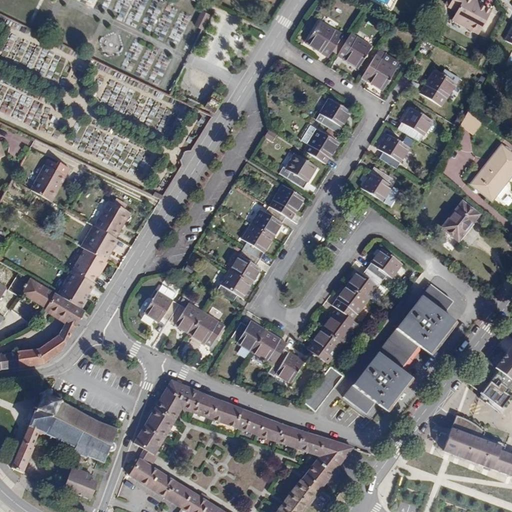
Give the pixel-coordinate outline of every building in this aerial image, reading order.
[(478,34),(491,12),(477,5),(478,3),(472,0),(451,0),(448,7),(456,12),(452,21),(478,34)] [(204,25),(208,16),(201,13),(196,22),(204,25)] [(328,58),(342,36),(320,22),(306,45),(328,58)] [(358,69),(371,47),(350,34),(337,56),(358,69)] [(382,92),(395,69),(381,60),(384,55),(378,51),(361,79),(382,92)] [(399,64),(384,55),(381,60),(395,69),(399,64)] [(443,105),(459,79),(444,69),(441,74),(434,71),(421,91),(443,105)] [(214,114),(222,100),(213,95),(205,108),(214,114)] [(337,134),(350,113),(329,100),(315,120),(337,134)] [(419,143),(432,122),(410,109),(397,129),(419,143)] [(472,134),(481,122),(468,113),(459,125),(472,134)] [(325,165),(338,144),(310,127),(301,142),(307,145),(303,152),(325,165)] [(396,170),(413,142),(405,137),(401,144),(387,135),(377,150),(382,153),(379,160),(396,170)] [(491,203),(511,175),(511,155),(502,147),(492,159),(490,158),(469,185),(491,203)] [(303,189),(316,168),(294,154),(285,169),(283,168),(279,174),(303,189)] [(46,166),(45,166),(31,191),(49,201),(60,183),(62,184),(66,178),(70,170),(58,163),(57,165),(49,161),(46,166)] [(382,203),(395,182),(388,177),(373,168),(360,189),(382,203)] [(52,203),(62,184),(60,183),(49,201),(52,203)] [(290,221),(304,199),(282,186),(268,207),(285,218),(290,221)] [(163,197),(154,192),(152,196),(161,200),(163,197)] [(118,229),(128,212),(110,202),(95,227),(96,228),(115,239),(120,231),(118,229)] [(457,242),(478,216),(462,203),(441,229),(457,242)] [(273,239),(285,218),(268,207),(264,213),(259,210),(250,225),(273,239)] [(120,231),(130,214),(128,212),(118,229),(120,231)] [(259,260),(273,239),(250,225),(241,240),(246,243),(242,250),(259,260)] [(90,239),(96,228),(95,227),(93,226),(87,237),(90,239)] [(106,262),(118,241),(115,239),(96,228),(90,239),(87,237),(82,248),(85,250),(106,262)] [(101,274),(107,263),(106,262),(85,250),(72,272),(75,273),(93,284),(97,277),(99,273),(101,274)] [(260,270),(256,266),(259,260),(242,250),(228,271),(251,285),(260,270)] [(391,280),(401,265),(381,250),(377,255),(375,257),(367,269),(382,281),(386,276),(391,280)] [(367,302),(382,281),(367,269),(362,276),(356,272),(346,286),(367,302)] [(242,299),(251,285),(228,271),(216,292),(233,302),(236,297),(242,299)] [(68,284),(75,273),(72,272),(66,283),(68,284)] [(86,300),(94,285),(93,284),(75,273),(68,284),(66,283),(58,295),(83,309),(87,301),(86,300)] [(0,370),(43,365),(60,353),(85,311),(83,309),(58,295),(30,279),(21,295),(67,321),(57,338),(39,350),(18,353),(4,355),(0,355),(0,370)] [(168,322),(178,305),(172,301),(176,295),(162,286),(144,315),(158,324),(162,319),(168,322)] [(367,302),(346,286),(331,306),(336,310),(352,322),(367,302)] [(399,370),(417,347),(428,355),(453,322),(442,313),(452,302),(431,286),(343,398),(363,414),(364,415),(374,403),(384,411),(410,379),(399,370)] [(189,335),(203,313),(188,304),(185,309),(178,305),(168,322),(189,335)] [(342,345),(357,325),(352,322),(336,310),(321,329),(342,345)] [(215,339),(221,329),(223,326),(203,313),(189,335),(210,348),(215,339)] [(251,353),(265,331),(250,322),(246,327),(240,323),(230,340),(251,353)] [(218,341),(225,331),(221,329),(215,339),(218,341)] [(327,365),(342,345),(321,329),(307,349),(327,365)] [(272,366),(283,349),(276,345),(279,340),(265,331),(251,353),(272,366)] [(289,384),(303,362),(283,349),(272,366),(268,373),(274,377),(275,375),(289,384)] [(511,385),(511,354),(508,351),(495,368),(498,371),(481,394),(482,394),(479,399),(485,403),(485,402),(499,412),(510,397),(505,394),(511,385)] [(343,377),(330,367),(326,373),(338,383),(343,377)] [(338,383),(326,373),(321,379),(333,388),(338,383)] [(333,388),(321,379),(316,385),(329,394),(333,388)] [(303,511),(352,449),(302,432),(270,421),(172,382),(135,444),(143,449),(154,455),(156,451),(182,409),(320,457),(313,465),(283,505),(277,511),(223,511),(152,467),(140,459),(129,476),(186,511),(303,511)] [(329,394),(316,385),(311,391),(324,401),(329,394)] [(30,424),(27,423),(26,425),(29,426),(11,468),(23,474),(34,448),(33,448),(39,434),(40,434),(41,436),(42,435),(44,436),(44,435),(49,437),(48,439),(50,440),(51,438),(54,439),(51,444),(54,446),(56,443),(57,444),(58,441),(65,444),(65,447),(67,448),(68,446),(74,449),(72,454),(74,455),(75,455),(83,458),(84,459),(86,460),(86,458),(97,462),(104,464),(107,457),(108,457),(109,455),(107,455),(108,453),(111,453),(112,452),(114,451),(115,449),(115,446),(114,444),(112,443),(113,440),(114,440),(115,438),(114,437),(117,430),(118,430),(118,428),(116,427),(116,429),(102,424),(103,421),(101,420),(100,422),(91,418),(93,415),(91,414),(89,417),(78,410),(79,408),(77,407),(76,409),(64,403),(64,401),(61,400),(61,397),(60,396),(58,399),(52,396),(52,394),(52,392),(51,391),(49,389),(46,390),(44,391),(43,394),(41,392),(40,395),(42,396),(30,424)] [(324,401),(311,391),(307,397),(319,407),(324,401)] [(319,407),(307,397),(302,403),(312,411),(315,412),(319,407)] [(445,444),(443,451),(498,472),(511,477),(511,455),(503,452),(504,449),(481,440),(483,437),(485,432),(472,423),(456,416),(445,444)] [(511,455),(511,449),(483,437),(481,440),(504,449),(503,452),(511,455)] [(152,467),(159,454),(160,453),(156,451),(154,455),(143,449),(138,458),(140,459),(152,467)] [(66,490),(84,497),(91,500),(91,498),(97,484),(97,482),(91,480),(92,476),(72,468),(64,487),(67,489),(66,490)] [(274,511),(275,511),(277,511),(283,505),(280,503),(274,511)]
